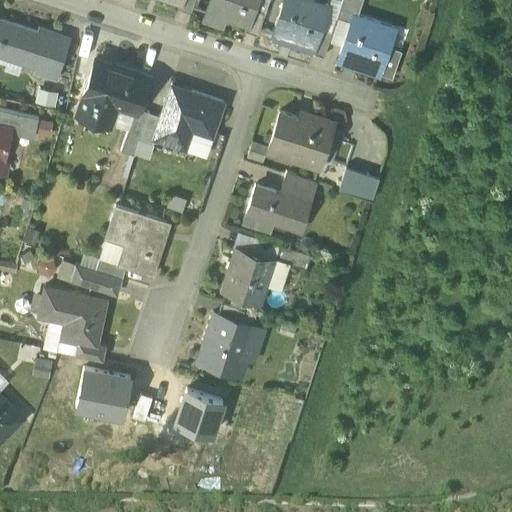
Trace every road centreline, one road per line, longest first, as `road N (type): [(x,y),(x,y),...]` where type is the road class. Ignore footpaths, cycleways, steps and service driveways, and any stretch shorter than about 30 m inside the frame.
road 1 (residential): [(262,67),(169,335)]
road 2 (residential): [(262,67),(58,0)]
